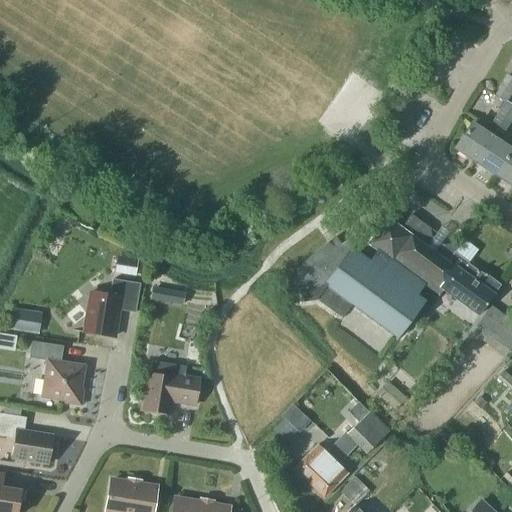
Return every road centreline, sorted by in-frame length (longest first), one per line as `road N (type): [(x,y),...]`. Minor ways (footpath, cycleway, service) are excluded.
road 1 (residential): [(511,216),(424,158),(504,22)]
road 2 (residential): [(265,511),(240,458),(102,436)]
